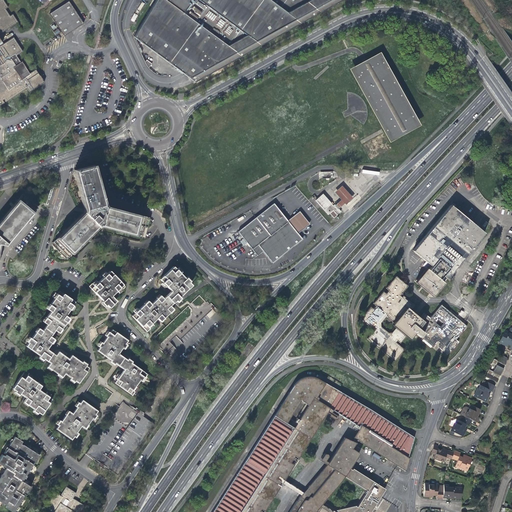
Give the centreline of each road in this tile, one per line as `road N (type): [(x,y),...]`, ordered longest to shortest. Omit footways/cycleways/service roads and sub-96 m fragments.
road 1 (primary): [(466,114),(258,355),(142,511)]
road 2 (primary): [(171,497),(292,334),(432,176)]
road 3 (residential): [(204,97),(353,17),(401,11),(452,32),(511,110)]
road 4 (primary): [(171,497),(286,362),(328,358),(369,375)]
road 5 (primary): [(369,375),(346,337),(344,302),(432,176)]
road 6 (primary): [(466,114),(300,265)]
road 7 (residential): [(195,390),(120,314),(128,295),(183,243)]
road 8 (residential): [(71,158),(36,275),(23,283),(0,280)]
road 9 (residential): [(0,416),(28,423),(118,495)]
road 10 (residential): [(511,364),(486,422),(466,445),(427,432)]
road 11 (primary): [(191,396),(133,511)]
road 12 (residential): [(191,396),(118,495)]
